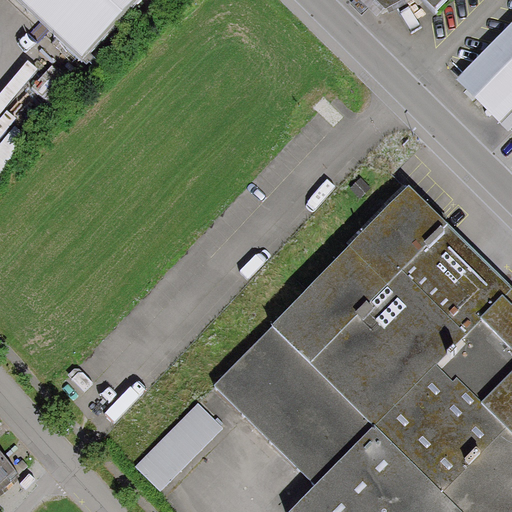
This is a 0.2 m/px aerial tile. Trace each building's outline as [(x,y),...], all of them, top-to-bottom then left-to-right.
[(7,0),(78,65),(139,0),(7,0)] [(372,0),(384,12),(395,0),(433,0),(437,3),(439,0),(372,0)] [(511,27),(457,83),(491,118),(511,97),(511,27)] [(341,114),(323,96),(310,110),(328,127),(341,114)] [(511,511),(511,290),(409,190),(214,393),(316,491),(295,511),(511,511)] [(220,430),(195,405),(133,468),(158,492),(220,430)] [(0,465),(0,485),(10,477),(0,465)]
